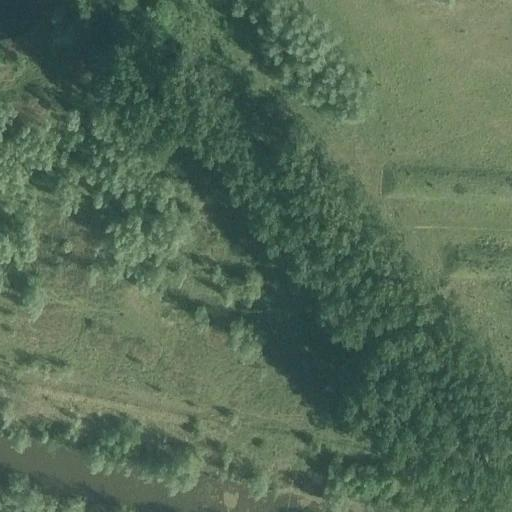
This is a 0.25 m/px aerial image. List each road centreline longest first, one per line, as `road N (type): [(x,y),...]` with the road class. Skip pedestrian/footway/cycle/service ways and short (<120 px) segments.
road 1 (trunk): [(511,191),(0,151)]
road 2 (trunk): [(0,223),(511,263)]
road 3 (track): [(296,101),(218,0)]
